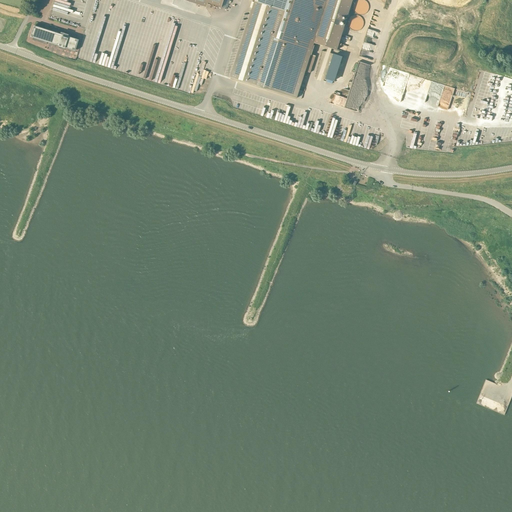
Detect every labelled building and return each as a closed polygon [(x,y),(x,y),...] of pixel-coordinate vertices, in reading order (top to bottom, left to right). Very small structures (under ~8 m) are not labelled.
[(198,0),(221,7),(223,0),(254,0),(230,77),(260,87),(266,89),(296,98),(314,43),(337,50),(352,0),(198,0)] [(368,7),(368,6),(367,4),(367,3),(366,2),(365,1),(363,1),(362,0),(361,0),(360,0),(358,0),(357,1),(356,2),(355,3),(354,4),(354,5),(354,6),(354,8),(354,9),(354,11),(355,12),(356,13),(357,14),(359,14),(360,14),(361,14),(363,14),(364,14),(365,13),(366,11),(367,10),(368,8),(368,7)] [(363,23),(363,22),(362,20),(362,19),(361,18),(360,17),(359,17),(357,16),(356,16),(355,16),(353,16),(352,17),(351,18),(350,19),(349,20),(349,22),(349,23),(349,24),(349,26),(349,27),(350,28),(351,29),(352,30),(354,30),(356,30),(357,30),(358,30),(359,29),(360,29),(362,28),(362,26),(363,25),(363,23)] [(75,51),(79,40),(34,26),(30,37),(75,51)] [(333,81),(337,82),(344,57),(334,53),(325,81),(332,83),(333,81)]
